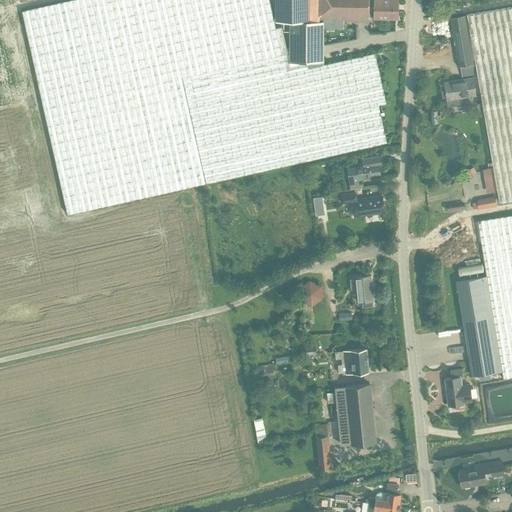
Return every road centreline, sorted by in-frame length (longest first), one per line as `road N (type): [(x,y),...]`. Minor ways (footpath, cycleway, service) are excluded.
road 1 (track): [(0,360),(219,309),(319,264),(401,247)]
road 2 (residential): [(429,511),(401,247)]
road 3 (unclassified): [(401,247),(415,0)]
